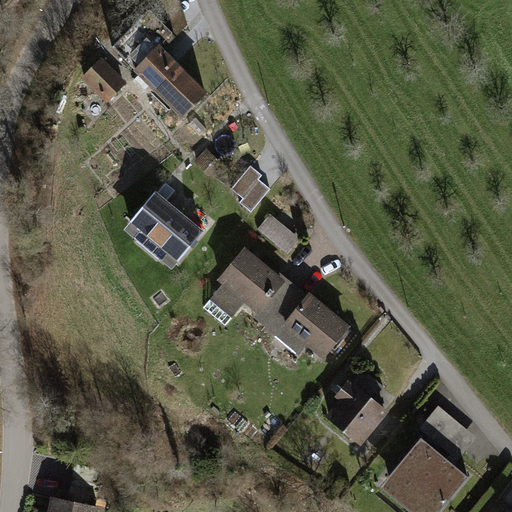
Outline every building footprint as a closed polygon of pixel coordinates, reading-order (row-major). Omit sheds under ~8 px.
[(136,17),(114,37),(132,56),(153,37),(136,17)] [(210,98),(150,40),(126,65),(185,123),(210,98)] [(103,60),(83,80),(108,104),(127,85),(103,60)] [(207,148),(194,161),(208,174),(221,162),(207,148)] [(251,164),(232,187),(244,196),(259,178),(263,174),(251,164)] [(270,187),(259,178),(244,196),(240,201),(252,210),(270,187)] [(203,225),(157,188),(126,226),(172,264),(203,225)] [(301,237),(271,213),(258,228),(288,252),(301,237)] [(286,276),(246,243),(218,277),(224,282),(211,297),(233,315),(245,300),(258,310),(286,276)] [(324,356),(352,322),(310,289),(307,293),(286,276),(258,310),(252,316),(300,354),(308,344),(324,356)] [(392,401),(354,367),(327,397),(335,403),(320,420),(363,459),(391,427),(379,416),(392,401)] [(478,437),(440,406),(422,428),(451,451),(447,455),(457,463),(478,437)] [(447,455),(423,435),(382,484),(416,511),(436,511),(469,473),(457,463),(447,455)] [(70,505),(50,502),(48,511),(96,511),(97,509),(102,474),(76,469),(70,505)]
